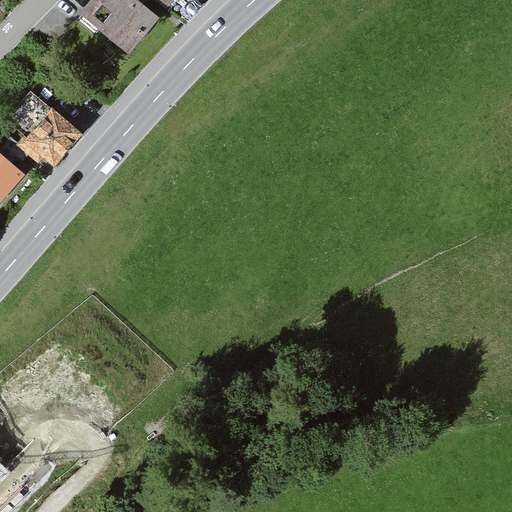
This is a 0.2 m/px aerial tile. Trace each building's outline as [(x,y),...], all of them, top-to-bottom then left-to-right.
[(94,0),(82,15),(129,54),(159,20),(141,5),(145,0),(94,0)] [(99,42),(77,23),(57,46),(79,65),(99,42)] [(24,136),(16,146),(38,165),(43,159),(55,168),(82,135),(31,92),(6,121),(24,136)] [(0,155),(0,202),(23,176),(0,155)] [(0,464),(0,490),(13,477),(0,464)]
